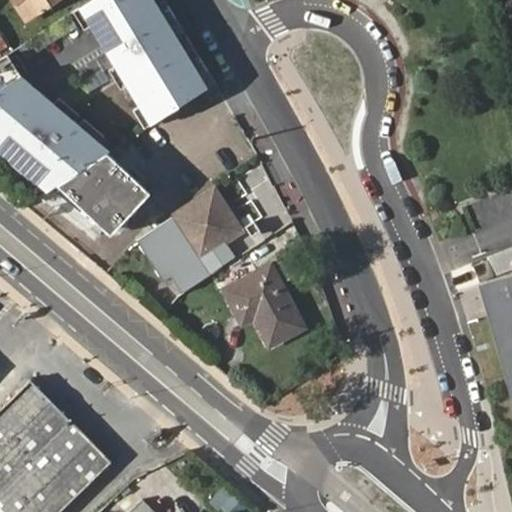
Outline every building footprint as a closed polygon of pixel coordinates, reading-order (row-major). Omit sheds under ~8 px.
[(14,0),(28,20),(57,0),(14,0)] [(217,83),(167,0),(91,0),(81,7),(152,125),(217,83)] [(112,151),(25,78),(9,53),(0,58),(0,148),(49,191),(59,185),(109,153),(112,151)] [(109,153),(59,185),(110,235),(150,194),(109,153)] [(176,214),(202,256),(226,241),(243,230),(217,189),(176,214)] [(202,256),(176,214),(137,238),(162,281),(171,275),(181,291),(236,258),(226,241),(202,256)] [(470,262),(477,282),(492,276),(485,255),(470,262)] [(272,344),(307,326),(275,266),(227,290),(245,324),(257,317),(272,344)] [(511,274),(502,279),(492,276),(477,282),(511,402),(511,274)] [(0,511),(59,511),(106,466),(26,385),(0,410),(0,511)]
